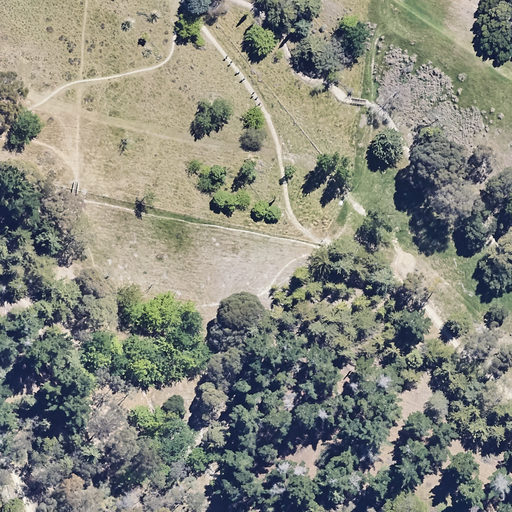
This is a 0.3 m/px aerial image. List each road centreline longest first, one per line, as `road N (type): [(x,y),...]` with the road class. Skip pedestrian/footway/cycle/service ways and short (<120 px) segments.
road 1 (track): [(283,149),(272,93),(198,0)]
road 2 (track): [(395,0),(511,77)]
